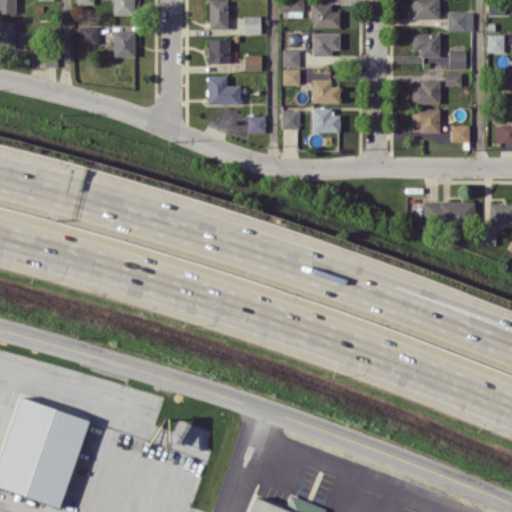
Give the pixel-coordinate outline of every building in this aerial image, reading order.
[(112,0),(113,14),(134,14),(133,2),(135,2),(134,0),(112,0)] [(227,0),(211,0),(208,0),(209,28),(227,27),(227,0)] [(305,11),(304,0),(279,0),(280,10),(305,11)] [(438,0),(410,0),(411,18),(439,17),(438,0)] [(504,13),(504,2),(487,3),(487,13),(504,13)] [(311,26),(339,26),(339,10),(331,10),(331,4),(312,3),(311,26)] [(472,11),(447,11),(446,29),(472,30),(472,11)] [(243,32),(260,32),(260,15),(243,15),(243,32)] [(14,19),(0,19),(0,47),(14,48),(14,19)] [(97,43),(97,25),(80,26),(80,43),(97,43)] [(113,56),(134,56),(134,30),(113,30),(113,56)] [(339,32),(312,32),(311,55),(332,55),(332,48),(339,48),(339,32)] [(438,32),(411,32),(411,49),(419,49),(420,56),(439,55),(438,32)] [(504,33),(487,33),(487,52),(504,52),(504,33)] [(228,38),(207,38),(208,62),(228,62),(228,38)] [(281,66),(299,66),(299,49),(282,48),(281,66)] [(465,68),(466,49),(449,48),(448,67),(465,68)] [(56,52),(39,52),(39,66),(57,66),(56,52)] [(261,54),(244,53),(244,69),(261,69),(261,54)] [(298,67),(281,68),(282,84),(299,83),(298,67)] [(461,85),(461,72),(445,72),(445,85),(461,85)] [(241,103),(242,85),(226,85),(226,75),(207,75),(207,103),(241,103)] [(330,85),(330,78),(311,78),(311,102),(339,101),(339,85),(330,85)] [(439,102),(439,79),(420,79),(420,86),(411,86),(411,103),(439,102)] [(339,114),(330,114),(330,106),(311,107),(311,131),(339,130),(339,114)] [(439,107),(411,107),(411,124),(420,124),(420,131),(439,131),(439,107)] [(298,128),(298,110),(281,109),(280,127),(298,128)] [(265,114),(247,115),(247,132),(265,131),(265,114)] [(511,123),(494,124),(495,142),(511,141),(511,123)] [(469,124),(451,124),(451,141),(469,140),(469,124)] [(422,221),(474,223),(474,201),(423,200),(422,221)] [(511,202),(489,202),(488,225),(511,225),(511,202)] [(496,228),(478,227),(477,244),(495,244),(496,228)] [(88,417),(18,397),(0,455),(0,487),(61,506),(88,417)] [(323,511),(325,507),(289,494),(285,507),(252,496),(246,511),(323,511)]
